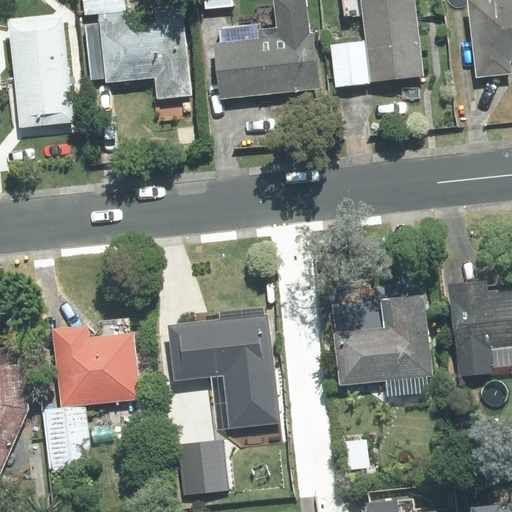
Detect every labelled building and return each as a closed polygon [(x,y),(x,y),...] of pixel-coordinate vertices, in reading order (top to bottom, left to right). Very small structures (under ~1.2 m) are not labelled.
[(86,0),(88,18),(128,14),(126,0),(86,0)] [(235,9),(234,0),(198,0),(199,11),(235,9)] [(221,102),(322,91),(316,35),(311,36),(307,0),(274,0),(278,31),(259,33),(260,42),(216,46),(221,102)] [(424,79),(415,0),(360,0),(371,85),(424,79)] [(511,0),(509,0),(469,5),(477,80),(511,76),(510,65),(511,64),(511,0)] [(196,100),(186,11),(159,14),(159,17),(131,19),(130,18),(102,20),(103,28),(87,29),(94,84),(109,82),(110,88),(159,82),(161,104),(196,100)] [(75,123),(65,19),(11,25),(21,129),(75,123)] [(336,90),(369,86),(365,45),(331,49),(336,90)] [(511,290),(451,297),(457,354),(511,347),(511,290)] [(340,386),(433,375),(425,295),(389,298),(392,327),(334,333),(340,386)] [(176,381),(277,370),(271,315),(170,325),(176,381)] [(91,336),(90,325),(54,328),(62,407),(47,408),(54,471),(94,467),(87,405),(140,399),(142,422),(160,420),(157,386),(142,387),(136,332),(91,336)] [(0,476),(1,476),(30,409),(23,345),(0,347),(0,476)] [(278,442),(276,418),(258,420),(260,443),(278,442)] [(228,441),(181,444),(184,496),(231,493),(228,441)] [(511,511),(504,511),(494,511),(493,496),(451,501),(448,466),(407,470),(409,495),(382,497),(382,511),(511,511)] [(67,491),(65,475),(52,477),(54,492),(67,491)]
